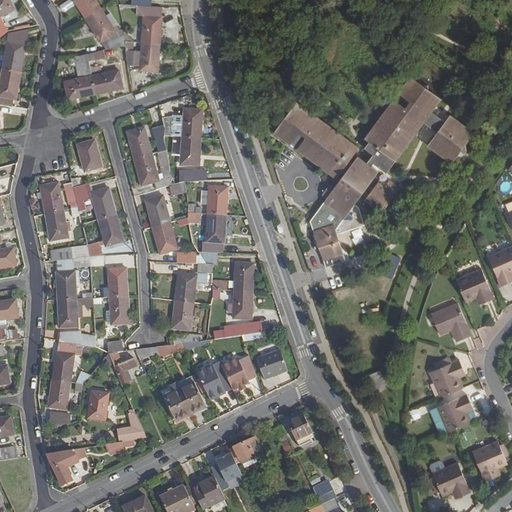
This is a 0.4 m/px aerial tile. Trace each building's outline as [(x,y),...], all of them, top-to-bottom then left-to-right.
[(0,0),(0,37),(8,31),(1,17),(14,11),(9,0),(0,0)] [(68,0),(61,5),(65,11),(77,3),(75,0),(68,0)] [(75,0),(77,3),(87,18),(102,8),(96,0),(75,0)] [(144,15),(142,42),(161,43),(163,16),(162,16),(163,6),(152,6),(137,5),(137,14),(144,15)] [(87,18),(107,48),(119,46),(125,47),(125,41),(126,30),(125,26),(120,30),(117,31),(106,15),(102,8),(87,18)] [(111,12),(106,15),(117,31),(120,30),(117,25),(118,24),(111,12)] [(126,30),(125,41),(133,41),(134,31),(126,30)] [(9,34),(3,69),(21,71),(28,31),(9,34)] [(159,71),(161,43),(142,42),(141,51),(132,50),(133,41),(125,41),(125,47),(125,48),(127,64),(140,65),(140,70),(159,71)] [(88,53),(97,93),(123,87),(120,70),(103,74),(101,65),(96,66),(95,60),(106,57),(104,49),(88,53)] [(69,99),(97,93),(88,53),(74,56),(76,65),(79,79),(65,82),(69,99)] [(76,65),(74,56),(68,57),(70,67),(76,65)] [(69,69),(61,68),(61,78),(69,78),(69,69)] [(3,75),(0,89),(0,104),(15,107),(21,71),(3,69),(3,75)] [(359,148),(305,108),(297,102),(288,114),(282,115),(283,121),(275,132),(285,140),(291,144),(300,133),(306,138),(298,149),(337,178),(342,170),(347,174),(337,187),(331,183),(322,195),(328,199),(311,221),(324,260),(327,268),(346,261),(344,253),(337,234),(365,224),(359,207),(355,203),(364,191),(370,195),(365,201),(379,210),(383,213),(388,206),(401,188),(390,180),(385,187),(379,183),(374,189),(369,185),(379,171),(372,167),(375,163),(387,173),(424,122),(437,132),(428,145),(452,164),(475,133),(450,115),(445,121),(432,112),(442,98),(431,90),(429,84),(423,85),(411,76),(400,93),(410,101),(406,108),(394,100),(366,139),(370,141),(365,148),(373,154),(367,163),(359,157),(354,163),(350,160),(359,148)] [(185,118),(184,118),(182,138),(201,139),(202,112),(186,110),(185,118)] [(173,117),(162,120),(165,129),(164,137),(172,137),(173,117)] [(184,118),(173,117),(172,137),(174,137),(182,138),(184,118)] [(158,148),(159,147),(161,153),(167,152),(165,145),(164,142),(164,137),(165,129),(153,132),(158,148)] [(144,130),(128,134),(135,160),(152,156),(144,130)] [(181,165),(199,167),(201,139),(182,138),(174,137),(173,155),(182,156),(181,165)] [(102,167),(95,142),(78,146),(85,172),(102,167)] [(12,147),(0,148),(0,158),(6,169),(17,167),(19,155),(12,147)] [(142,187),(155,183),(156,191),(165,188),(172,186),(167,152),(161,153),(158,154),(162,175),(158,176),(152,156),(135,160),(142,187)] [(185,171),(184,183),(198,183),(199,172),(185,171)] [(81,179),(72,181),(72,184),(73,188),(82,186),(81,179)] [(171,196),(186,192),(184,183),(172,186),(169,187),(171,196)] [(59,184),(42,187),(47,215),(64,212),(59,184)] [(69,206),(70,206),(71,210),(79,209),(73,188),(72,184),(64,186),(69,206)] [(85,202),(93,200),(99,220),(116,215),(109,190),(92,194),(89,184),(82,186),(73,188),(79,209),(80,213),(87,211),(85,202)] [(201,205),(209,206),(208,215),(226,216),(228,189),(210,188),(210,192),(202,192),(201,205)] [(164,197),(146,202),(153,228),(171,223),(164,197)] [(196,205),(189,205),(188,213),(195,214),(195,213),(202,214),(203,209),(196,208),(196,205)] [(71,210),(73,218),(81,216),(80,213),(79,209),(71,210)] [(69,224),(66,224),(64,212),(47,215),(51,242),(69,239),(68,232),(71,231),(69,224)] [(195,214),(188,213),(188,218),(189,223),(199,223),(200,214),(195,214)] [(106,248),(123,242),(116,215),(99,220),(106,248)] [(215,253),(224,254),(226,216),(208,215),(206,253),(215,253)] [(187,218),(178,221),(180,227),(189,224),(187,218)] [(161,255),(178,250),(171,223),(153,228),(161,255)] [(349,235),(351,245),(363,243),(361,233),(349,235)] [(101,243),(88,247),(91,258),(103,257),(101,243)] [(88,247),(52,252),(53,262),(57,262),(91,258),(88,247)] [(511,247),(489,257),(501,287),(511,281),(509,276),(508,273),(511,271),(511,247)] [(2,250),(0,250),(0,269),(16,267),(14,249),(2,250)] [(206,253),(199,253),(200,255),(207,265),(213,266),(214,266),(215,253),(206,253)] [(398,258),(390,254),(385,264),(394,267),(398,258)] [(200,255),(183,255),(183,264),(198,265),(207,265),(200,255)] [(103,257),(91,258),(92,268),(104,267),(104,257),(103,257)] [(58,272),(57,272),(59,301),(77,300),(76,286),(74,271),(74,269),(92,268),(91,258),(57,262),(58,272)] [(175,273),(175,264),(153,264),(153,273),(175,273)] [(253,266),(236,264),(235,292),(253,293),(253,266)] [(198,265),(198,274),(203,274),(212,275),(213,266),(207,265),(198,265)] [(127,270),(109,270),(110,288),(111,298),(128,297),(127,270)] [(481,270),(456,280),(465,301),(479,295),(480,297),(483,303),(494,299),(481,270)] [(197,276),(179,274),(176,302),(194,304),(196,283),(197,276)] [(228,319),(252,320),(253,293),(235,292),(234,304),(229,304),(228,319)] [(466,303),(476,300),(478,305),(483,303),(480,297),(479,295),(465,301),(466,303)] [(112,325),(129,324),(128,297),(111,298),(112,325)] [(86,306),(86,309),(94,308),(94,299),(83,300),(77,300),(59,301),(61,328),(78,327),(78,319),(83,318),(83,306),(86,306)] [(16,300),(0,302),(0,320),(19,318),(16,300)] [(172,329),(191,331),(192,316),(194,304),(176,302),(172,329)] [(200,317),(202,305),(194,304),(192,316),(200,317)] [(471,336),(458,304),(432,315),(433,316),(435,322),(440,335),(452,330),(457,342),(471,336)] [(261,323),(225,327),(226,338),(241,336),(262,333),(261,323)] [(8,331),(0,332),(0,342),(9,341),(8,331)] [(82,332),(59,333),(58,341),(59,341),(82,345),(97,348),(96,337),(82,335),(82,332)] [(191,333),(173,337),(175,345),(182,344),(199,342),(199,334),(191,333)] [(82,345),(59,341),(54,381),(71,383),(74,355),(81,355),(82,345)] [(122,342),(108,344),(109,354),(110,354),(119,353),(123,352),(122,342)] [(165,347),(156,348),(159,355),(162,359),(185,349),(182,344),(175,345),(168,346),(165,347)] [(148,349),(136,350),(140,360),(159,355),(156,348),(148,349)] [(288,371),(280,351),(258,360),(265,380),(288,371)] [(110,354),(123,385),(129,382),(126,373),(138,367),(135,359),(124,364),(119,353),(110,354)] [(238,359),(221,366),(233,390),(234,392),(250,384),(249,381),(257,377),(249,356),(239,361),(238,359)] [(437,370),(430,373),(441,398),(461,389),(455,376),(459,374),(464,371),(459,360),(451,364),(449,359),(439,363),(441,368),(437,370)] [(221,366),(219,361),(196,372),(210,401),(233,390),(221,366)] [(0,366),(0,384),(10,383),(7,366),(0,366)] [(368,382),(382,377),(380,371),(366,376),(368,382)] [(459,374),(455,376),(461,389),(464,388),(460,378),(466,376),(464,371),(459,374)] [(90,377),(75,375),(75,384),(83,385),(90,377)] [(190,377),(176,384),(179,390),(193,383),(190,377)] [(67,410),(70,391),(83,393),(83,385),(75,384),(71,383),(54,381),(50,408),(67,410)] [(193,383),(179,390),(191,415),(202,410),(201,406),(204,404),(193,383)] [(179,390),(176,384),(162,391),(165,397),(179,390)] [(179,416),(181,420),(191,415),(179,390),(165,397),(175,418),(179,416)] [(106,421),(110,394),(92,391),(89,419),(106,421)] [(467,395),(438,407),(430,411),(441,436),(449,433),(455,430),(469,424),(465,416),(463,410),(465,409),(472,406),(467,395)] [(463,410),(465,416),(469,424),(472,423),(467,413),(474,410),(472,406),(465,409),(463,410)] [(417,409),(408,413),(412,423),(421,419),(421,418),(417,409)] [(117,430),(119,443),(123,443),(134,441),(148,439),(136,412),(134,412),(129,414),(132,427),(117,430)] [(51,414),(50,425),(70,425),(70,415),(51,414)] [(314,434),(304,416),(288,424),(300,447),(315,439),(313,435),(314,434)] [(10,418),(0,419),(0,436),(13,434),(10,418)] [(276,431),(281,441),(288,438),(283,428),(276,431)] [(264,456),(256,437),(230,450),(237,464),(242,462),(254,456),(256,460),(264,456)] [(473,452),(485,482),(497,477),(494,471),(493,468),(507,461),(498,441),(473,452)] [(119,443),(108,445),(113,456),(126,450),(125,447),(123,443),(119,443)] [(0,461),(18,459),(16,447),(0,449),(0,461)] [(84,449),(74,451),(78,461),(88,457),(84,449)] [(66,467),(78,461),(74,451),(48,455),(63,486),(73,481),(66,467)] [(223,484),(241,476),(230,452),(212,459),(223,484)] [(256,460),(254,456),(242,462),(245,469),(258,462),(256,460)] [(431,465),(430,467),(433,474),(444,469),(441,463),(439,461),(431,465)] [(493,468),(494,471),(497,477),(502,475),(499,469),(508,465),(507,461),(493,468)] [(444,469),(433,474),(441,494),(456,488),(457,491),(460,498),(471,493),(458,463),(444,469)] [(197,479),(189,482),(190,483),(202,508),(225,498),(214,476),(207,479),(199,483),(197,479)] [(319,477),(310,482),(313,488),(322,483),(319,477)] [(322,483),(313,488),(321,505),(335,499),(336,498),(333,491),(328,481),(322,483)] [(200,503),(190,483),(162,498),(168,511),(188,511),(196,508),(195,506),(200,503)] [(442,497),(452,493),(455,500),(460,498),(457,491),(456,488),(441,494),(442,497)] [(152,511),(145,497),(124,508),(125,511),(152,511)] [(335,499),(321,505),(324,511),(328,511),(339,507),(335,499)]
